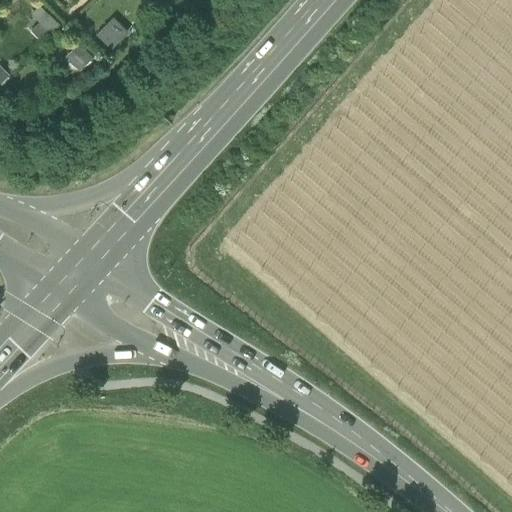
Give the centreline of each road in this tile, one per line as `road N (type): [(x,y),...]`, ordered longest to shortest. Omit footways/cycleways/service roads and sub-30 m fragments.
road 1 (primary): [(454,511),(292,389),(92,257)]
road 2 (primary): [(170,356),(265,401),(437,511)]
road 3 (primary): [(155,189),(325,0)]
road 4 (primary): [(0,390),(75,360),(170,356)]
road 5 (secondary): [(155,189),(130,184),(50,209),(0,207)]
road 6 (primary): [(63,292),(170,356)]
